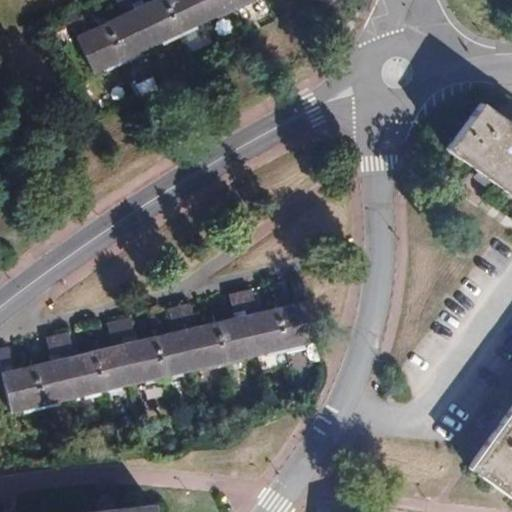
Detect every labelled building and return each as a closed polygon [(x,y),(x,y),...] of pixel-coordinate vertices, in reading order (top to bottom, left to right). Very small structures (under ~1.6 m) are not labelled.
[(231,0),(105,0),(108,6),(77,20),(70,5),(57,11),(85,70),(231,0)] [(511,124),(484,104),(449,151),(480,174),(476,180),(488,188),(496,178),(511,190),(511,124)] [(0,403),(2,412),(307,341),(296,283),(283,285),(286,305),(249,312),(246,295),(224,299),(227,318),(189,325),(185,308),(163,312),(166,332),(123,341),(119,323),(99,327),(103,347),(62,357),(59,337),(40,342),(43,360),(3,370),(0,355),(0,403)] [(511,497),(511,398),(465,465),(511,500),(511,497)] [(107,509),(120,507),(119,496),(106,499),(107,509)]
